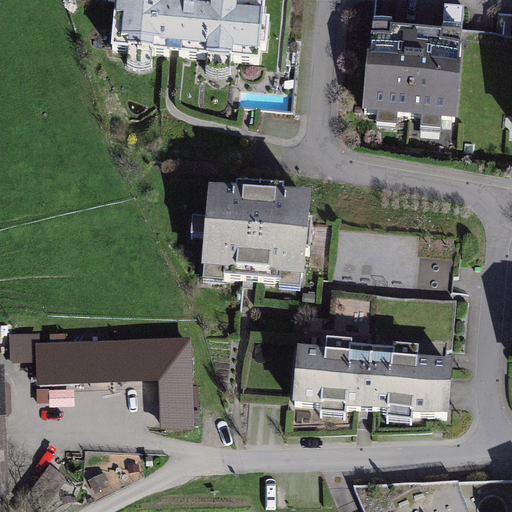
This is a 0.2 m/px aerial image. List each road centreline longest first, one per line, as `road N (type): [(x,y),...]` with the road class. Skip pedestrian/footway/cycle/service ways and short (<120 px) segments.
road 1 (residential): [(488,454),(501,193),(317,150),(333,0)]
road 2 (residential): [(488,454),(207,455),(92,511)]
road 3 (unknown): [(207,455),(21,419)]
